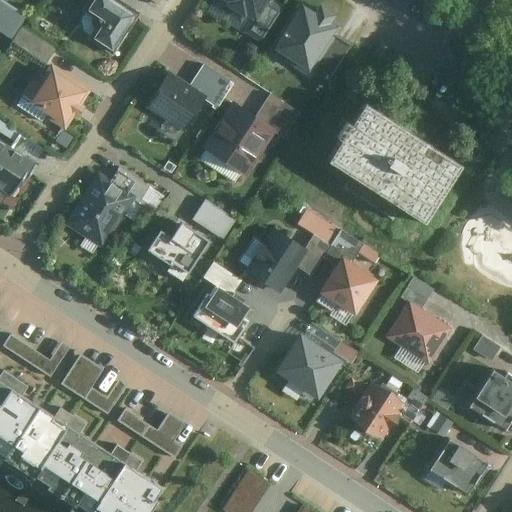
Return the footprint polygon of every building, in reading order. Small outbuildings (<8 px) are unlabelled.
[(3,0),(0,0),(0,30),(11,37),(27,14),(3,0)] [(114,54),(140,11),(122,0),(88,0),(83,9),(101,20),(89,39),(114,54)] [(222,0),(225,2),(222,7),(242,21),(247,15),(253,18),(257,21),(271,0),(222,0)] [(284,8),(271,0),(257,21),(253,18),(245,29),(262,40),(284,8)] [(312,0),(285,42),(326,68),(355,24),(335,11),(318,0),(312,0)] [(56,47),(23,25),(13,40),(47,62),(56,47)] [(92,88),(52,63),(30,98),(70,123),(92,88)] [(204,64),(190,85),(207,96),(216,101),(231,80),(204,64)] [(170,72),(149,104),(186,129),(207,96),(190,85),(170,72)] [(271,92),(256,115),(276,128),(286,133),(301,112),(271,92)] [(331,160),(430,221),(467,161),(368,99),(331,160)] [(206,145),(247,172),(276,128),(256,115),(235,101),(206,145)] [(0,161),(10,146),(0,138),(0,161)] [(10,146),(0,161),(0,186),(11,193),(33,160),(10,146)] [(119,165),(110,178),(137,196),(136,198),(140,201),(150,186),(119,165)] [(67,222),(104,247),(136,198),(137,196),(110,178),(100,172),(67,222)] [(237,219),(203,198),(191,217),(224,239),(237,219)] [(297,223),(331,240),(339,225),(305,207),(297,223)] [(187,276),(212,241),(186,224),(175,240),(164,232),(151,252),(187,276)] [(296,264),(307,248),(274,228),(247,271),(280,291),(296,264)] [(341,229),(332,244),(325,255),(340,264),(345,256),(353,260),(364,244),(341,229)] [(316,234),(307,248),(296,264),(313,274),(325,255),(332,244),(316,234)] [(358,313),(381,278),(353,260),(345,256),(340,264),(317,300),(333,311),(339,302),(358,313)] [(412,300),(423,308),(435,289),(415,277),(404,295),(412,300)] [(251,307),(216,286),(197,317),(231,339),(251,307)] [(423,308),(412,300),(389,336),(431,363),(455,327),(423,308)] [(346,359),(302,332),(279,370),(323,397),(346,359)] [(49,359),(8,333),(2,344),(49,374),(68,346),(61,341),(49,359)] [(502,346),(484,335),(476,349),(494,360),(502,346)] [(101,368),(80,354),(62,380),(83,395),(101,368)] [(511,424),(511,381),(494,370),(472,405),(509,429),(511,424)] [(106,410),(124,384),(117,379),(105,396),(90,386),(84,395),(106,410)] [(0,452),(91,511),(146,511),(161,489),(129,469),(91,444),(83,438),(37,408),(30,404),(0,383),(0,452)] [(372,383),(351,415),(384,437),(398,416),(405,405),(372,383)] [(414,389),(405,405),(398,416),(412,424),(429,398),(414,389)] [(146,424),(122,409),(117,417),(140,433),(146,424)] [(154,429),(146,424),(140,433),(174,455),(179,446),(170,440),(182,421),(166,410),(154,429)] [(492,463),(451,439),(431,471),(473,496),(492,463)] [(247,511),(269,481),(250,469),(224,507),(231,511),(247,511)]
